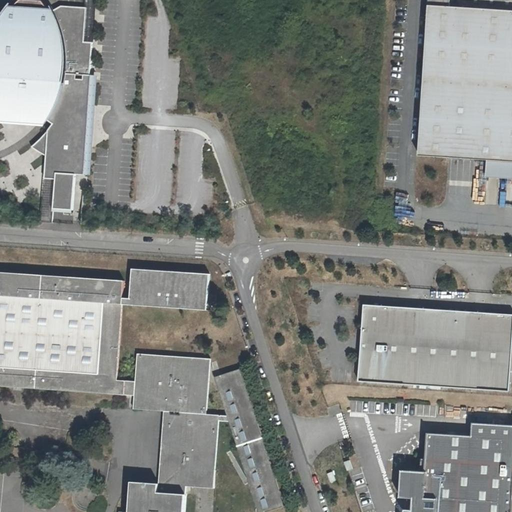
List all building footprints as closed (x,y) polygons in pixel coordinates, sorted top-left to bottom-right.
[(20,3),(17,0),(14,0),(10,5),(11,6),(1,20),(0,22),(0,103),(0,104),(7,119),(41,121),(43,118),(49,122),(48,123),(53,127),(48,134),(42,141),(32,149),(47,158),(45,181),(57,181),(55,211),(74,212),(75,176),(86,177),(88,128),(90,77),(92,78),(92,46),(84,44),(87,10),(61,9),(49,15),(42,4),(20,2),(20,3)] [(511,0),(430,0),(419,156),(511,162),(511,0)] [(496,194),(497,178),(486,177),(485,193),(496,194)] [(41,182),(40,205),(49,205),(50,182),(41,182)] [(213,293),(206,292),(207,272),(131,268),(129,297),(122,297),(123,282),(0,272),(0,385),(133,396),(133,409),(163,412),(159,485),(131,483),(129,511),(183,511),(186,487),(215,489),(219,421),(228,418),(258,511),(262,511),(281,506),(236,369),(214,377),(226,412),(217,415),(207,415),(210,360),(137,354),(135,382),(118,380),(122,303),(200,308),(200,303),(212,304),(213,293)] [(411,308),(364,304),(359,381),(510,391),(511,362),(511,314),(439,310),(438,316),(410,314),(411,308)] [(511,511),(511,424),(473,422),(472,435),(428,432),(425,471),(407,470),(405,497),(413,498),(413,510),(423,511),(422,511),(511,511)]
